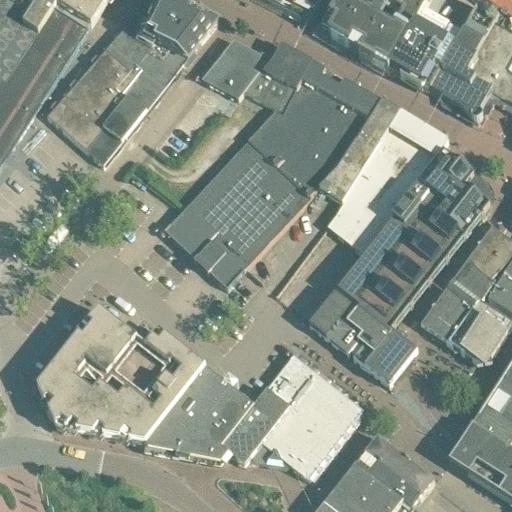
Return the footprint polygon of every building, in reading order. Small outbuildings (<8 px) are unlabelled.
[(0,175),(111,0),(4,0),(0,7),(0,175)] [(263,0),(282,9),(288,8),(289,13),(297,16),(302,15),(304,20),(308,22),(309,19),(311,20),(313,16),(314,17),(326,0),(263,0)] [(329,26),(322,37),(361,59),(359,61),(427,99),(440,75),(446,64),(445,63),(453,49),(460,39),(450,32),(434,21),(425,15),(433,0),(346,0),(338,11),(329,26)] [(511,0),(477,0),(511,23),(511,0)] [(215,31),(159,3),(143,34),(161,44),(153,54),(168,65),(172,59),(185,69),(215,31)] [(440,75),(430,94),(439,100),(458,110),(471,124),(474,127),(477,126),(481,125),(482,123),(482,120),(481,117),(480,115),(490,96),(467,83),(487,47),(486,47),(500,22),(479,11),(466,35),(463,34),(460,39),(453,49),(445,63),(446,64),(440,75)] [(49,123),(105,171),(185,69),(172,59),(168,65),(153,54),(161,44),(143,34),(137,30),(128,32),(49,123)] [(511,39),(497,30),(487,47),(467,83),(490,96),(511,108),(511,39)] [(230,52),(203,86),(239,105),(245,98),(264,62),(245,52),(238,56),(230,52)] [(275,117),(276,118),(284,122),(313,68),(283,52),(275,67),(264,62),(245,98),(277,115),(275,117)] [(312,204),(320,196),(338,177),(383,107),(313,68),(284,122),(276,118),(250,146),(312,204)] [(320,196),(344,210),(401,118),(383,107),(338,177),(320,196)] [(331,232),(365,261),(377,248),(395,225),(395,226),(418,196),(417,195),(436,171),(435,170),(444,158),(443,157),(450,148),(401,118),(344,210),(331,232)] [(165,237),(228,295),(312,204),(250,146),(165,237)] [(365,261),(311,330),(391,393),(419,357),(393,338),(416,308),(413,306),(427,288),(430,290),(490,214),(464,193),(473,181),(476,176),(476,173),(476,172),(475,170),(474,169),(472,168),(469,167),(468,167),(466,167),(464,169),(461,171),(444,158),(435,170),(436,171),(417,195),(418,196),(395,226),(395,225),(377,248),(365,261)] [(511,248),(493,234),(454,288),(480,308),(494,290),(498,293),(511,270),(511,248)] [(511,270),(498,293),(489,306),(511,320),(511,270)] [(422,331),(450,350),(480,308),(454,288),(422,331)] [(511,328),(480,308),(450,350),(477,367),(478,373),(493,370),(492,364),(511,331),(511,328)] [(57,433),(147,450),(207,374),(160,337),(147,352),(100,315),(39,393),(57,433)] [(255,412),(222,453),(228,457),(237,465),(267,469),(263,474),(269,475),(270,469),(281,471),(280,476),(287,477),(284,471),(287,468),(309,486),(364,416),(303,368),(288,370),(255,412)] [(511,370),(474,430),(511,454),(511,453),(511,370)] [(225,388),(207,374),(147,450),(147,451),(222,465),(228,457),(222,453),(255,412),(234,395),(239,389),(230,382),(225,388)] [(511,453),(511,454),(474,430),(470,435),(467,439),(465,443),(461,449),(449,468),(511,508),(511,453)] [(357,470),(404,507),(410,511),(414,511),(435,487),(379,442),(357,470)] [(327,508),(325,511),(400,511),(404,507),(357,470),(355,473),(353,478),(350,483),(349,485),(346,489),(344,492),(341,496),(337,500),(334,503),(332,505),(327,508)]
